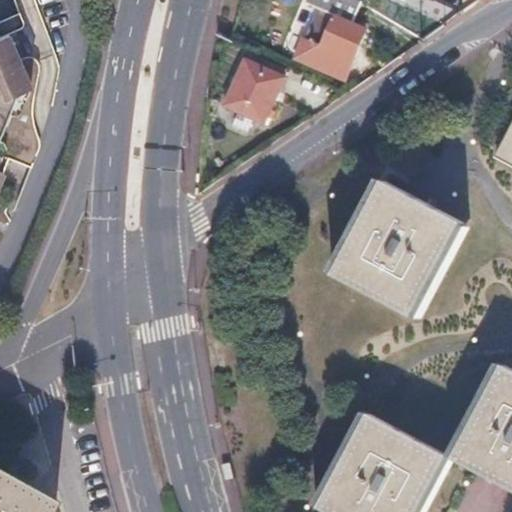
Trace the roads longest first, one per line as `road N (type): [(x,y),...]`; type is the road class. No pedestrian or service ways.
road 1 (residential): [(511,1),(201,224),(160,240)]
road 2 (residential): [(0,285),(63,124),(78,0)]
road 3 (residential): [(113,129),(0,365)]
road 4 (secondary): [(160,240),(170,105),(192,0)]
road 5 (unknown): [(511,10),(469,151),(474,173),(502,195),(511,216)]
road 6 (secondary): [(212,511),(167,297)]
road 7 (secondary): [(109,314),(148,511)]
road 8 (secondary): [(113,129),(109,314)]
road 9 (residential): [(80,511),(36,352)]
road 10 (secondary): [(137,0),(113,129)]
